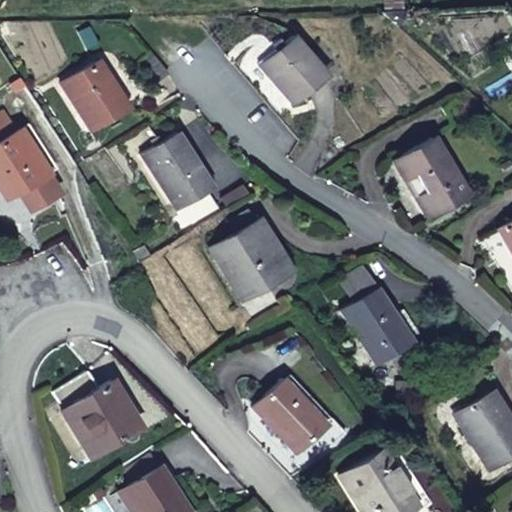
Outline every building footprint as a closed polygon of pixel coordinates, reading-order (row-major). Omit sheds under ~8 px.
[(289,35),(257,63),(292,105),(324,78),(289,35)] [(168,74),(150,52),(136,64),(154,85),(168,74)] [(95,62),(60,83),(90,129),(123,108),(95,62)] [(17,130),(0,141),(0,191),(5,199),(46,173),(17,130)] [(210,188),(176,133),(160,144),(157,138),(151,141),(155,147),(141,156),(176,209),(210,188)] [(391,162),(410,192),(414,189),(429,215),(465,193),(431,138),(391,162)] [(414,189),(410,192),(425,217),(429,215),(414,189)] [(209,250),(237,294),(258,281),(261,286),(286,270),(255,220),(209,250)] [(511,220),(497,229),(511,255),(511,220)] [(142,247),(133,252),(140,262),(149,257),(142,247)] [(346,289),(354,301),(375,288),(366,275),(346,289)] [(258,281),(237,294),(240,299),(261,286),(258,281)] [(375,288),(354,301),(340,310),(376,364),(409,342),(375,288)] [(88,457),(128,432),(109,402),(119,396),(109,380),(95,388),(84,371),(50,392),(88,457)] [(281,379),(251,408),(293,452),(323,423),(281,379)] [(511,426),(490,392),(454,415),(488,468),(511,452),(511,426)] [(109,402),(128,432),(137,426),(119,396),(109,402)] [(328,443),(318,432),(308,442),(318,452),(328,443)] [(379,450),(337,476),(360,511),(400,511),(413,504),(379,450)] [(186,511),(148,454),(121,472),(131,485),(117,494),(129,511),(186,511)]
